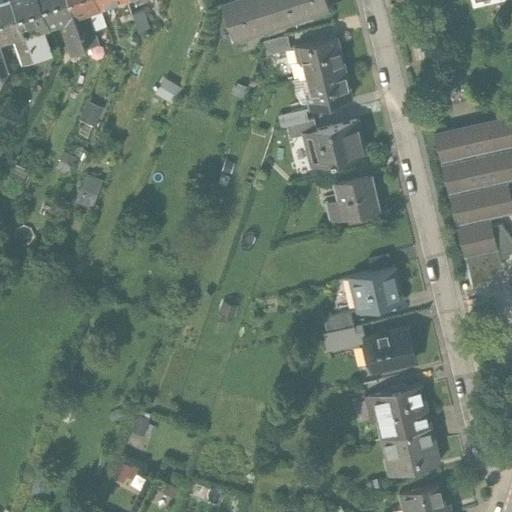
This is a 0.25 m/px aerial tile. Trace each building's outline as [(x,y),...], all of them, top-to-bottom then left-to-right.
[(21,63),(34,59),(13,0),(0,0),(0,36),(12,32),(13,37),(21,63)] [(33,27),(49,21),(41,0),(13,0),(34,59),(46,55),(38,32),(33,27)] [(72,50),(85,45),(74,13),(69,0),(41,0),(49,21),(64,16),(65,20),(63,21),(63,24),(72,50)] [(84,10),(99,4),(97,0),(69,0),(74,13),(84,10)] [(326,0),(234,0),(220,5),(233,43),(330,10),(326,0)] [(87,12),(93,27),(106,23),(99,4),(84,10),(87,12)] [(144,9),(131,13),(139,36),(152,31),(144,9)] [(87,12),(84,10),(74,13),(85,45),(97,41),(93,27),(87,12)] [(296,46),(303,77),(344,67),(336,36),(296,46)] [(290,48),(287,37),(263,42),(265,54),(290,48)] [(351,99),(344,67),(303,77),(292,80),(295,94),(307,91),(311,108),(351,99)] [(179,84),(163,75),(154,91),(170,100),(179,84)] [(103,106),(88,99),(79,117),(95,124),(103,106)] [(282,127),(287,126),(307,121),(304,110),(279,116),(282,127)] [(511,241),(501,225),(491,227),(489,216),(511,211),(511,189),(508,190),(507,180),(511,178),(511,116),(508,117),(510,124),(456,137),(455,130),(434,135),(471,288),(500,268),(496,256),(498,254),(502,259),(511,252),(511,241)] [(314,119),(307,121),(287,126),(290,139),(304,135),(304,134),(317,131),(314,119)] [(304,134),(304,135),(312,165),(331,160),(332,162),(337,161),(336,159),(364,152),(357,121),(317,131),(304,134)] [(77,156),(64,150),(56,167),(69,173),(77,156)] [(28,169),(16,164),(8,182),(19,188),(28,169)] [(103,181),(86,174),(75,199),(93,206),(103,181)] [(378,210),(370,175),(336,183),(340,201),(326,204),(330,221),(378,210)] [(370,273),(392,268),(389,256),(368,261),(370,273)] [(370,273),(350,278),(358,311),(400,301),(392,268),(370,273)] [(238,306),(223,301),(219,313),(233,319),(238,306)] [(323,320),(326,334),(353,327),(349,313),(323,320)] [(357,344),(353,327),(326,334),(330,351),(357,344)] [(414,363),(407,331),(365,341),(373,373),(414,363)] [(371,397),(381,439),(430,428),(420,385),(371,397)] [(511,389),(503,391),(505,401),(511,399),(511,389)] [(149,418),(136,414),(130,432),(143,436),(149,418)] [(439,464),(430,428),(381,439),(390,476),(439,464)] [(135,468),(118,460),(111,477),(122,482),(125,476),(130,479),(135,468)] [(445,511),(439,485),(398,495),(401,510),(392,511),(445,511)]
